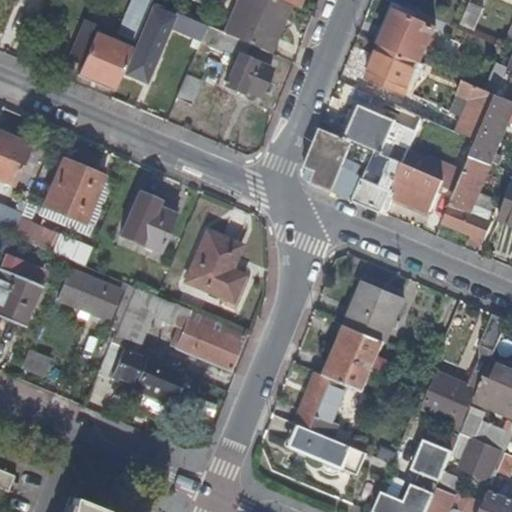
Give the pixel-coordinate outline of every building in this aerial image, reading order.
[(128,0),(110,44),(90,35),(77,65),(73,74),(112,91),(150,0),(128,0)] [(266,0),(232,0),(218,34),(242,45),(264,54),(276,23),(281,25),(287,9),(266,0)] [(483,9),(467,3),(458,26),(473,32),(483,9)] [(169,20),(148,11),(121,77),(142,85),(169,20)] [(393,11),(378,46),(416,62),(419,64),(434,29),(393,11)] [(203,28),(177,17),(173,25),(200,36),(203,28)] [(62,58),(77,65),(90,35),(94,25),(79,19),(62,58)] [(511,20),(502,44),(511,48),(511,20)] [(269,57),(281,25),(276,23),(264,54),(269,57)] [(218,34),(203,28),(200,36),(196,45),(231,59),(219,88),(236,96),(238,90),(253,96),(265,69),(237,57),(242,45),(218,34)] [(416,62),(378,46),(364,79),(402,95),(416,62)] [(494,65),(483,91),(493,95),(504,69),(494,65)] [(198,85),(182,79),(173,100),(188,107),(198,85)] [(483,91),(460,81),(454,95),(467,101),(453,134),(473,143),(493,95),(483,91)] [(511,84),(508,83),(501,98),(511,102),(511,84)] [(511,102),(501,98),(493,95),(473,143),(438,226),(478,243),(487,222),(483,220),(487,213),(469,205),(509,112),(511,113),(511,102)] [(358,108),(343,141),(379,157),(395,123),(358,108)] [(343,141),(317,130),(300,171),(306,185),(378,215),(386,197),(425,213),(437,183),(398,165),(379,157),(343,141)] [(28,149),(0,137),(0,184),(11,189),(28,149)] [(57,161),(39,205),(82,223),(100,179),(57,161)] [(511,180),(495,218),(511,224),(511,180)] [(175,210),(133,193),(117,237),(158,253),(175,210)] [(15,199),(6,217),(18,222),(18,220),(25,204),(15,199)] [(0,232),(11,237),(18,222),(6,217),(0,214),(0,232)] [(511,224),(495,218),(493,223),(511,230),(511,224)] [(18,222),(11,237),(49,253),(56,237),(18,220),(18,222)] [(203,231),(182,282),(231,303),(242,277),(228,271),(239,246),(203,231)] [(0,320),(20,329),(36,289),(12,278),(19,263),(4,257),(0,265),(0,320)] [(105,323),(117,293),(68,273),(55,302),(105,323)] [(362,287),(344,329),(379,344),(382,345),(400,303),(362,287)] [(151,297),(130,288),(111,336),(132,345),(151,297)] [(132,345),(111,336),(107,345),(132,355),(148,316),(180,329),(187,312),(151,297),(132,345)] [(241,336),(187,312),(180,329),(172,349),(226,372),(241,336)] [(471,393),(474,394),(488,360),(504,323),(488,316),(475,346),(475,364),(465,389),(434,376),(420,408),(458,424),(471,393)] [(379,344),(344,329),(322,380),(345,389),(357,394),(379,344)] [(425,337),(415,359),(431,366),(440,344),(425,337)] [(132,355),(107,345),(96,373),(167,404),(179,375),(132,355)] [(18,368),(41,377),(49,357),(26,348),(18,368)] [(511,370),(488,360),(474,394),(470,403),(511,421),(511,370)] [(322,380),(314,377),(294,426),(297,427),(330,441),(335,429),(330,427),(345,389),(322,380)] [(481,417),(466,411),(463,419),(478,425),(481,417)] [(467,441),(498,454),(502,456),(511,436),(486,426),(488,420),(481,417),(478,425),(463,419),(455,436),(467,441)] [(330,441),(297,427),(287,450),(341,473),(344,467),(357,473),(364,455),(330,441)] [(443,465),(448,452),(421,441),(409,469),(417,473),(403,507),(380,497),(373,511),(422,511),(434,486),(443,465)] [(498,454),(467,441),(455,471),(474,479),(471,484),(483,489),(498,454)] [(379,449),(374,460),(390,466),(394,456),(379,449)] [(511,459),(502,456),(495,473),(507,478),(510,471),(511,471),(511,459)] [(443,465),(434,486),(438,488),(455,494),(460,497),(464,486),(446,480),(451,468),(443,465)] [(11,476),(0,471),(0,489),(5,491),(11,476)] [(448,511),(455,494),(438,488),(427,511),(448,511)] [(511,511),(511,504),(486,493),(478,511),(511,511)] [(116,511),(76,496),(69,511),(116,511)]
